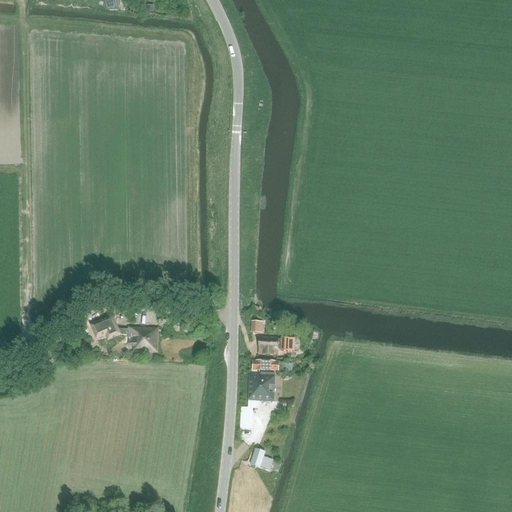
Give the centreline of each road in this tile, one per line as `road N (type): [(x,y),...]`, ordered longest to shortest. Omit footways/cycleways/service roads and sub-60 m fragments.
road 1 (tertiary): [(232,316),(238,70),(210,0)]
road 2 (unclassified): [(232,316),(109,307),(90,313),(43,356)]
road 3 (tertiary): [(219,511),(232,316)]
